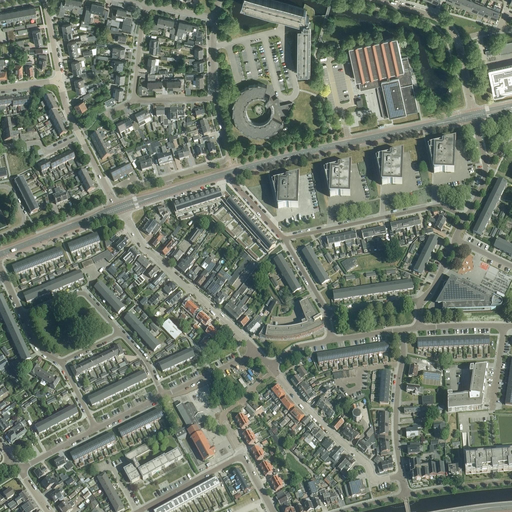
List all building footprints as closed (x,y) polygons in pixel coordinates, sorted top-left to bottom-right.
[(73,10),(74,0),(65,0),(65,2),(62,1),(59,16),(64,17),(65,9),(73,10)] [(82,1),(76,0),(74,0),(73,10),(73,11),(78,12),(78,13),(82,14),(84,7),(81,6),(82,1)] [(297,71),(299,71),(299,74),(308,74),(309,21),(309,16),(306,16),(306,10),(307,11),(307,10),(288,5),(269,0),(242,0),(242,4),(241,4),(245,5),(245,6),(297,21),(297,29),(298,29),(297,71)] [(460,0),(459,6),(465,9),(468,0),(460,0)] [(468,0),(465,9),(471,11),(474,2),(471,1),(471,0),(468,0)] [(471,11),(477,13),(481,3),(479,2),(475,1),(474,2),(471,11)] [(83,17),(81,24),(88,25),(89,23),(91,23),(92,18),(90,18),(91,12),(103,14),(105,14),(104,19),(107,19),(109,11),(103,10),(104,6),(92,3),(91,7),(86,6),(84,17),(83,17)] [(477,13),(483,16),(487,7),(483,6),(484,4),(481,3),(477,13)] [(483,16),(489,18),(493,8),(491,7),(490,9),(487,7),(483,16)] [(114,8),(111,19),(116,20),(123,21),(122,30),(131,32),(133,25),(131,25),(133,17),(126,16),(127,11),(118,9),(114,8)] [(493,8),(489,18),(496,21),(499,12),(495,11),(496,9),(493,8)] [(159,26),(165,27),(167,19),(159,17),(158,22),(155,21),(155,24),(153,24),(152,29),(158,30),(159,26)] [(174,34),(176,28),(173,28),(174,21),(167,19),(165,27),(170,28),(169,33),(174,34)] [(189,35),(189,33),(191,24),(180,22),(177,35),(176,35),(175,40),(181,42),(182,36),(182,37),(183,34),(189,35)] [(63,25),(64,32),(72,31),(71,24),(63,25)] [(195,41),(195,42),(195,44),(196,44),(203,45),(202,32),(198,31),(199,26),(191,24),(189,33),(196,34),(196,41),(195,41)] [(32,31),(33,38),(42,37),(40,30),(32,31)] [(72,31),(64,32),(65,39),(73,37),(72,34),(75,33),(74,30),(72,31)] [(42,37),(33,38),(35,45),(43,44),(42,37)] [(150,45),(150,46),(158,46),(159,42),(164,42),(165,39),(159,37),(158,40),(151,39),(150,42),(149,45),(150,45)] [(412,76),(408,59),(408,57),(402,58),(397,37),(349,47),(350,54),(352,61),(356,80),(358,80),(360,91),(362,90),(377,87),(378,91),(382,112),(384,119),(389,117),(418,111),(412,84),(413,84),(412,78),(412,77),(412,76)] [(68,43),(69,50),(79,48),(79,45),(77,45),(76,42),(68,43)] [(158,46),(150,46),(149,52),(157,53),(157,56),(163,56),(163,52),(158,51),(158,46)] [(112,58),(117,58),(117,56),(124,56),(125,49),(117,48),(113,47),(112,58)] [(79,48),(69,50),(71,57),(79,55),(78,51),(80,51),(79,48)] [(195,49),(195,57),(199,57),(203,57),(203,49),(195,49)] [(38,59),(40,59),(38,67),(39,67),(38,68),(39,70),(41,70),(42,69),(42,68),(45,68),(46,60),(47,56),(39,54),(38,59)] [(73,68),(81,67),(83,67),(81,61),(84,60),(83,57),(75,58),(76,62),(72,62),(73,68)] [(195,69),(197,69),(197,70),(203,70),(203,62),(197,62),(195,62),(195,59),(190,59),(184,59),(183,62),(189,62),(189,64),(195,64),(195,69)] [(114,69),(123,70),(123,62),(113,61),(112,63),(114,63),(114,69)] [(488,70),(493,94),(494,96),(495,96),(511,92),(511,64),(489,70),(488,70)] [(81,67),(73,68),(74,75),(78,74),(79,77),(87,76),(86,74),(86,73),(86,72),(82,73),(81,67)] [(116,77),(116,82),(124,83),(125,75),(111,73),(111,77),(116,77)] [(196,80),(196,86),(204,86),(204,76),(198,76),(198,73),(186,74),(186,80),(193,80),(196,80)] [(75,80),(76,87),(84,86),(83,79),(75,80)] [(174,79),(174,81),(174,89),(181,89),(186,89),(185,84),(184,84),(184,79),(179,79),(179,80),(177,80),(177,79),(174,79)] [(235,104),(235,107),(234,107),(233,113),(233,112),(234,113),(235,116),(234,116),(235,122),(236,122),(235,121),(236,121),(238,124),(237,124),(241,130),(241,129),(240,129),(241,128),(244,130),(243,131),(248,135),(249,135),(248,134),(248,133),(251,134),(251,135),(257,137),(257,136),(257,135),(260,135),(260,136),(266,136),(265,135),(268,133),(269,134),(271,134),(278,131),(277,130),(283,123),(282,122),(292,103),(278,106),(277,99),(274,101),(270,96),(265,103),(267,105),(272,103),(273,107),(273,108),(274,112),(273,113),(274,113),(272,117),(269,121),(265,124),(260,125),(255,125),(250,122),(247,118),(245,114),(245,109),(246,104),(249,100),(253,97),(258,96),(263,96),(263,97),(264,97),(267,86),(261,84),(262,85),(261,86),(258,86),(258,85),(252,85),(253,85),(253,86),(250,88),(249,87),(244,89),(245,90),(243,92),(242,91),(237,96),(238,95),(239,96),(237,99),(236,98),(233,104),(234,104),(234,103),(235,104)] [(84,86),(76,87),(78,94),(86,92),(84,86)] [(341,101),(350,99),(348,88),(344,89),(344,90),(339,90),(341,101)] [(116,92),(115,97),(105,102),(108,107),(115,103),(114,101),(116,100),(116,99),(122,99),(124,90),(116,89),(114,89),(113,92),(116,92)] [(41,104),(42,106),(53,100),(51,95),(43,99),(44,102),(41,104)] [(47,106),(48,108),(56,104),(53,100),(42,106),(43,108),(47,106)] [(84,101),(75,106),(79,113),(88,108),(84,101)] [(44,116),(58,109),(56,104),(48,108),(49,111),(45,113),(46,115),(44,116)] [(49,116),(50,119),(58,115),(56,110),(58,109),(44,116),(45,118),(49,116)] [(168,127),(171,127),(172,126),(172,124),(174,122),(178,122),(177,118),(177,110),(170,111),(171,124),(168,124),(168,127)] [(196,115),(196,118),(204,116),(202,110),(196,112),(195,110),(191,110),(191,115),(196,115)] [(163,127),(168,127),(168,124),(168,117),(165,117),(165,111),(156,111),(157,117),(161,117),(161,124),(163,124),(163,127)] [(147,112),(141,115),(144,122),(150,119),(147,112)] [(48,123),(49,125),(60,119),(58,115),(50,119),(51,121),(48,123)] [(144,122),(141,115),(135,118),(138,125),(139,128),(146,125),(144,122)] [(54,126),(55,128),(63,124),(60,119),(49,125),(50,127),(54,126)] [(129,121),(123,124),(128,134),(131,133),(129,130),(133,129),(129,121)] [(200,130),(209,128),(207,121),(200,123),(202,129),(200,130)] [(52,132),(53,134),(65,128),(63,124),(55,128),(56,130),(52,132)] [(128,134),(123,124),(116,127),(120,135),(124,133),(126,136),(128,134)] [(65,128),(53,134),(55,137),(58,135),(60,137),(67,133),(65,128)] [(209,128),(200,130),(200,131),(202,130),(204,136),(210,134),(209,128)] [(90,137),(93,142),(104,136),(103,134),(99,136),(98,133),(90,137)] [(93,142),(95,146),(103,142),(102,140),(106,138),(104,136),(93,142)] [(203,139),(203,142),(207,141),(208,146),(210,154),(216,153),(213,144),(211,145),(209,138),(203,139)] [(454,172),(455,141),(456,141),(428,147),(433,168),(434,174),(442,172),(444,172),(454,173),(454,172)] [(95,146),(97,151),(109,145),(108,143),(104,145),(103,142),(95,146)] [(97,151),(100,155),(107,151),(106,149),(110,147),(109,145),(97,151)] [(195,154),(196,159),(199,158),(204,156),(202,149),(201,149),(200,145),(197,146),(198,150),(196,150),(197,153),(195,154)] [(188,147),(182,149),(182,150),(181,151),(182,152),(183,151),(183,152),(185,159),(190,158),(188,151),(189,151),(188,147)] [(71,151),(66,153),(72,165),(74,164),(72,160),(75,159),(71,151)] [(107,151),(100,155),(102,160),(114,154),(112,152),(109,154),(107,151)] [(66,153),(61,156),(65,164),(68,162),(69,166),(72,165),(66,153)] [(403,153),(404,153),(376,159),(382,186),(390,184),(392,184),(402,184),(403,153)] [(164,157),(163,154),(161,155),(161,158),(157,159),(160,166),(166,165),(164,157)] [(164,157),(166,165),(172,163),(170,155),(164,157)] [(61,156),(57,158),(63,170),(65,169),(63,165),(65,164),(61,156)] [(149,156),(143,157),(145,161),(147,170),(152,169),(152,166),(153,165),(151,158),(150,158),(149,156)] [(139,162),(138,162),(138,164),(140,170),(142,170),(142,172),(147,170),(145,161),(143,157),(138,159),(139,162)] [(57,158),(52,160),(56,168),(58,167),(60,171),(63,170),(57,158)] [(47,160),(42,163),(46,171),(48,169),(50,173),(52,172),(53,174),(54,174),(47,160)] [(47,160),(54,174),(56,173),(54,169),(56,168),(52,160),(48,163),(47,160)] [(124,162),(122,163),(128,175),(133,173),(129,165),(126,166),(124,162)] [(46,171),(42,163),(37,165),(43,177),(46,176),(44,172),(46,171)] [(122,168),(119,169),(123,177),(128,175),(122,163),(120,165),(122,168)] [(350,196),(351,165),(352,165),(352,164),(324,171),(330,198),(338,196),(340,196),(350,196)] [(115,167),(113,168),(119,180),(123,177),(119,169),(117,171),(115,167)] [(119,180),(113,168),(111,169),(112,173),(110,174),(114,182),(119,180)] [(75,179),(76,181),(88,175),(85,170),(78,174),(79,177),(75,179)] [(81,181),(82,184),(90,180),(88,175),(76,181),(77,183),(81,181)] [(288,208),(298,208),(299,177),(300,176),(272,183),(278,210),(286,208),(286,207),(288,208)] [(22,178),(14,182),(17,187),(24,183),(22,178)] [(80,188),(81,190),(92,184),(90,180),(82,184),(83,186),(80,188)] [(499,180),(490,198),(498,202),(507,184),(499,180)] [(24,183),(17,187),(19,191),(27,187),(24,183)] [(92,184),(81,190),(82,192),(86,190),(87,193),(95,189),(92,184)] [(27,187),(19,191),(21,196),(29,192),(27,187)] [(60,191),(55,193),(56,195),(51,197),(53,203),(55,202),(56,205),(62,203),(58,194),(60,193),(60,191)] [(209,194),(204,196),(208,206),(221,202),(223,201),(221,195),(220,191),(215,192),(213,192),(210,193),(209,194)] [(29,192),(21,196),(24,200),(31,197),(29,192)] [(61,193),(60,193),(58,194),(62,203),(67,201),(65,194),(64,192),(61,193)] [(223,201),(221,202),(223,205),(224,206),(231,200),(226,194),(221,195),(223,201)] [(194,199),(189,201),(193,211),(208,206),(204,196),(200,197),(198,196),(195,198),(194,199)] [(31,197),(24,200),(26,205),(34,201),(31,197)] [(231,200),(224,206),(235,218),(243,210),(240,207),(240,205),(238,202),(236,202),(233,198),(231,200)] [(490,198),(482,215),(490,219),(498,202),(490,198)] [(34,201),(26,205),(28,210),(36,206),(34,201)] [(179,204),(174,206),(175,210),(176,214),(175,214),(176,217),(193,211),(189,201),(184,202),(183,201),(180,202),(179,204)] [(36,206),(28,210),(31,214),(38,210),(36,206)] [(159,225),(162,226),(170,215),(168,208),(165,209),(164,207),(158,210),(160,215),(160,216),(161,216),(162,219),(163,219),(159,225)] [(243,210),(235,218),(246,230),(254,222),(251,218),(251,217),(248,214),(247,214),(243,210)] [(440,218),(437,223),(443,226),(446,221),(443,220),(444,218),(443,217),(441,216),(440,215),(439,218),(440,218)] [(490,219),(482,215),(473,233),(481,237),(490,219)] [(145,228),(143,231),(146,233),(146,234),(149,236),(150,236),(153,231),(157,233),(162,226),(159,225),(158,223),(156,226),(150,221),(148,225),(147,224),(145,228)] [(254,222),(246,230),(256,242),(265,234),(261,230),(262,229),(259,226),(258,226),(254,222)] [(443,226),(437,223),(434,229),(441,232),(443,226)] [(398,233),(396,224),(390,225),(391,228),(389,229),(391,237),(393,237),(392,232),(395,231),(395,234),(398,234),(398,233)] [(188,241),(193,244),(201,234),(195,231),(188,241)] [(370,242),(367,232),(362,233),(363,240),(366,239),(367,242),(370,242)] [(160,242),(164,245),(167,241),(165,238),(159,233),(153,240),(154,241),(151,245),(155,248),(160,242)] [(355,233),(349,234),(351,244),(352,246),(355,246),(354,240),(356,240),(358,246),(360,245),(359,239),(357,239),(355,233)] [(265,234),(256,242),(268,255),(270,253),(269,252),(272,250),(276,246),(272,242),(272,241),(270,238),(268,238),(265,234)] [(100,243),(97,235),(92,237),(95,245),(100,243)] [(125,244),(128,241),(124,236),(114,244),(116,246),(115,247),(120,252),(127,246),(125,244)] [(431,237),(422,254),(430,258),(439,241),(431,237)] [(167,241),(164,245),(166,247),(161,252),(162,253),(162,254),(164,256),(165,256),(171,250),(168,248),(174,242),(172,240),(170,238),(167,241)] [(334,245),(332,238),(326,239),(327,241),(324,242),(326,249),(329,248),(328,246),(334,245)] [(90,247),(87,239),(82,240),(86,249),(90,247)] [(494,248),(511,256),(511,254),(511,246),(498,240),(494,248)] [(81,251),(78,242),(73,244),(76,252),(81,251)] [(76,252),(73,244),(68,246),(71,254),(76,252)] [(302,253),(305,257),(312,253),(310,248),(302,253)] [(64,257),(60,249),(55,251),(59,259),(64,257)] [(122,260),(125,263),(127,262),(137,252),(136,251),(136,250),(135,249),(134,249),(133,249),(128,254),(122,260)] [(189,257),(192,259),(197,251),(196,249),(189,257)] [(59,259),(55,251),(51,253),(54,261),(59,259)] [(107,251),(100,255),(103,260),(105,259),(110,254),(107,251)] [(172,258),(177,263),(184,253),(181,251),(179,253),(177,251),(172,258)] [(127,262),(125,263),(127,262),(129,264),(133,260),(134,261),(140,256),(140,255),(139,254),(138,254),(137,252),(127,262)] [(305,257),(307,261),(315,257),(312,253),(305,257)] [(430,258),(422,254),(414,272),(422,276),(430,258)] [(49,263),(46,255),(41,257),(44,265),(49,263)] [(44,265),(41,257),(36,258),(40,267),(44,265)] [(136,273),(140,268),(146,262),(142,257),(137,262),(140,264),(134,271),(136,273)] [(178,268),(182,272),(191,260),(191,259),(189,257),(185,263),(183,261),(178,268)] [(274,261),(284,278),(291,273),(281,257),(274,261)] [(307,261),(309,265),(317,261),(315,257),(307,261)] [(40,267),(36,258),(32,260),(35,269),(40,267)] [(211,263),(213,261),(212,261),(210,259),(208,258),(204,263),(208,266),(208,267),(211,263)] [(191,260),(182,272),(185,274),(186,273),(187,273),(190,271),(189,270),(193,266),(191,265),(194,262),(191,259),(191,260)] [(355,267),(354,265),(356,264),(353,259),(347,261),(341,264),(347,273),(355,267)] [(309,265),(312,269),(319,265),(317,261),(309,265)] [(30,270),(27,262),(22,264),(25,272),(30,270)] [(146,270),(151,266),(146,262),(140,268),(142,270),(144,268),(146,270)] [(204,280),(208,275),(207,274),(208,272),(209,273),(215,266),(211,263),(208,267),(205,271),(205,272),(205,273),(201,278),(196,284),(201,287),(205,281),(204,280)] [(25,272),(22,264),(17,266),(20,274),(25,272)] [(312,269),(314,273),(322,269),(319,265),(312,269)] [(20,274),(17,266),(12,268),(16,276),(20,274)] [(147,275),(151,279),(159,271),(154,267),(147,275)] [(195,276),(200,270),(196,267),(191,273),(190,272),(186,276),(193,282),(197,277),(195,276)] [(314,273),(317,278),(324,273),(322,269),(314,273)] [(209,294),(210,294),(214,288),(215,289),(217,286),(221,281),(226,274),(221,271),(219,274),(219,275),(217,278),(219,279),(215,284),(213,283),(206,292),(207,292),(207,293),(209,294)] [(80,272),(72,275),(75,283),(84,280),(80,272)] [(291,273),(284,278),(293,295),(301,290),(291,273)] [(317,278),(319,282),(327,277),(324,273),(317,278)] [(152,284),(156,288),(160,283),(162,283),(163,281),(163,280),(166,277),(162,274),(152,284)] [(205,291),(212,283),(213,281),(212,280),(213,278),(215,275),(214,274),(212,276),(202,288),(203,289),(204,290),(205,290),(205,291)] [(226,274),(221,281),(225,284),(227,281),(228,282),(229,282),(230,280),(232,278),(226,274)] [(72,275),(56,282),(59,290),(75,283),(72,275)] [(139,287),(145,281),(141,277),(135,283),(139,287)] [(327,277),(319,282),(322,286),(329,281),(327,277)] [(462,281),(462,283),(451,278),(449,282),(449,283),(448,284),(447,284),(446,284),(445,285),(444,285),(444,286),(443,286),(443,287),(443,288),(443,289),(443,290),(444,290),(444,291),(445,291),(438,305),(443,305),(443,311),(442,311),(442,312),(446,311),(446,312),(491,311),(491,310),(496,310),(495,310),(495,309),(499,308),(500,308),(501,308),(502,307),(502,306),(502,305),(502,304),(502,303),(501,302),(500,301),(499,301),(500,300),(501,300),(494,297),(494,296),(472,285),(472,286),(462,281)] [(215,298),(222,289),(221,289),(225,284),(221,281),(217,286),(215,289),(214,288),(210,294),(210,295),(211,296),(212,296),(215,298)] [(398,283),(392,284),(393,293),(413,290),(412,281),(406,282),(406,283),(398,284),(398,283)] [(56,282),(40,289),(43,297),(59,290),(56,282)] [(94,289),(106,302),(113,296),(101,283),(94,289)] [(164,290),(169,296),(177,289),(172,283),(164,290)] [(378,286),(372,287),(374,296),(393,293),(392,284),(387,285),(378,287),(378,286)] [(357,289),(353,290),(354,299),(374,296),(372,287),(367,288),(357,290),(357,289)] [(43,297),(40,289),(24,296),(27,304),(43,297)] [(224,294),(226,292),(223,289),(221,292),(222,293),(214,301),(220,306),(228,297),(224,294)] [(354,299),(353,290),(347,291),(339,293),(339,292),(333,293),(334,302),(354,299)] [(167,301),(172,306),(182,297),(181,296),(183,295),(180,291),(175,295),(174,294),(167,301)] [(0,296),(0,313),(1,316),(9,312),(2,296),(0,296)] [(113,296),(106,302),(118,315),(125,309),(113,296)] [(142,307),(148,301),(145,298),(139,304),(142,307)] [(224,310),(227,312),(228,312),(233,306),(235,304),(232,301),(224,310)] [(319,319),(308,301),(299,305),(306,322),(302,324),(303,326),(297,328),(290,329),(284,330),(277,330),(271,329),(265,328),(259,337),(265,339),(273,340),(281,340),(288,340),(296,339),(303,337),(310,335),(317,332),(324,328),(320,321),(322,320),(321,318),(319,319)] [(184,308),(189,312),(194,306),(190,302),(184,308)] [(271,313),(275,304),(272,302),(267,311),(271,313)] [(227,312),(230,316),(236,309),(240,304),(238,303),(236,305),(236,306),(235,308),(233,306),(228,312),(227,312)] [(230,316),(234,319),(242,310),(242,309),(244,307),(241,304),(240,304),(236,309),(230,316)] [(194,306),(189,312),(194,316),(199,310),(194,306)] [(242,310),(234,319),(237,322),(245,313),(242,310)] [(249,321),(246,318),(252,312),(249,310),(241,319),(242,320),(238,323),(241,325),(242,326),(242,327),(243,328),(249,321)] [(1,316),(8,332),(16,328),(9,312),(1,316)] [(196,319),(201,323),(206,317),(202,313),(196,319)] [(124,320),(136,333),(143,327),(131,314),(124,320)] [(249,333),(257,325),(257,324),(262,319),(259,316),(254,322),(253,321),(246,330),(249,333)] [(199,326),(195,329),(197,331),(203,325),(206,327),(211,321),(206,317),(201,323),(199,326)] [(162,327),(175,341),(182,334),(169,320),(162,327)] [(257,325),(249,333),(253,337),(259,331),(257,329),(263,322),(261,321),(257,325)] [(136,333),(148,346),(154,340),(143,327),(136,333)] [(209,338),(210,337),(216,331),(211,327),(206,333),(208,335),(207,337),(209,338)] [(8,332),(15,347),(23,344),(16,328),(8,332)] [(216,331),(210,337),(215,341),(220,335),(216,331)] [(154,340),(148,346),(154,353),(160,347),(154,340)] [(207,341),(201,347),(201,348),(203,350),(207,346),(206,345),(209,343),(207,341)] [(23,344),(15,347),(23,363),(31,360),(23,344)] [(119,346),(115,347),(120,357),(124,355),(119,346)] [(115,350),(111,352),(114,358),(118,356),(119,358),(120,357),(115,347),(114,348),(115,350)] [(191,350),(175,358),(179,366),(195,358),(191,350)] [(111,352),(106,354),(109,361),(114,358),(111,352)] [(106,354),(101,357),(104,363),(109,361),(106,354)] [(101,357),(96,359),(99,366),(104,363),(101,357)] [(179,366),(175,358),(159,365),(163,373),(179,366)] [(96,359),(91,362),(94,368),(99,366),(96,359)] [(4,360),(0,362),(0,371),(0,372),(9,366),(4,360)] [(91,362),(86,364),(89,371),(94,368),(91,362)] [(34,375),(38,378),(42,372),(38,369),(39,368),(34,364),(29,373),(33,376),(34,375)] [(86,364),(81,367),(84,373),(89,371),(86,364)] [(409,377),(416,379),(418,372),(422,373),(423,366),(417,365),(417,368),(411,367),(409,377)] [(79,377),(75,367),(71,369),(75,379),(79,377)] [(76,367),(75,367),(79,377),(80,376),(80,375),(84,373),(81,367),(77,369),(76,367)] [(291,381),(296,388),(302,383),(300,380),(303,378),(308,375),(302,367),(297,371),(300,375),(291,381)] [(475,368),(471,398),(448,400),(448,412),(482,409),(488,367),(475,368)] [(38,378),(42,381),(46,375),(42,372),(38,378)] [(143,372),(136,376),(139,384),(147,380),(143,372)] [(422,386),(440,388),(441,375),(423,372),(422,386)] [(42,381),(46,383),(50,377),(46,375),(42,381)] [(136,376),(120,384),(124,392),(139,384),(136,376)] [(50,377),(46,383),(50,386),(49,387),(54,390),(60,381),(55,378),(54,380),(50,377)] [(323,385),(324,389),(335,384),(334,381),(323,385)] [(297,389),(300,393),(301,392),(300,392),(309,386),(307,383),(306,382),(297,389)] [(120,384),(104,391),(108,399),(124,392),(120,384)] [(273,393),(275,396),(281,391),(281,390),(281,389),(280,388),(279,388),(278,386),(273,389),(268,393),(264,397),(266,399),(270,396),(269,395),(273,393)] [(300,393),(302,397),(303,396),(309,391),(308,390),(310,388),(309,386),(300,392),(301,392),(300,393)] [(412,396),(418,396),(418,394),(419,394),(420,388),(407,386),(406,392),(407,392),(407,393),(410,393),(412,393),(412,396)] [(306,399),(314,393),(313,390),(312,391),(311,389),(309,391),(303,396),(302,397),(305,400),(306,400),(306,399)] [(108,399),(104,391),(88,399),(92,407),(108,399)] [(281,391),(275,396),(278,399),(274,401),(276,404),(281,399),(285,395),(284,393),(282,391),(281,391)] [(317,396),(314,393),(306,399),(306,400),(305,400),(307,403),(308,403),(309,403),(310,402),(310,401),(317,396)] [(282,404),(284,407),(291,402),(289,399),(288,399),(287,397),(283,401),(282,400),(277,405),(279,407),(282,404)] [(422,398),(422,407),(434,406),(433,397),(422,398)] [(318,407),(320,409),(329,400),(328,398),(325,401),(323,399),(315,407),(317,408),(318,407)] [(321,412),(322,414),(330,406),(328,404),(331,401),(329,400),(320,409),(322,411),(321,412)] [(291,402),(284,407),(287,410),(284,413),(285,415),(291,411),(290,410),(295,407),(293,405),(293,404),(291,402)] [(2,417),(6,414),(8,412),(17,406),(15,403),(10,407),(0,413),(0,410),(6,407),(3,403),(0,405),(0,415),(2,417)] [(181,405),(176,408),(187,428),(184,430),(180,429),(176,431),(175,435),(180,445),(182,443),(181,441),(185,439),(186,435),(189,434),(205,463),(215,457),(213,454),(215,452),(213,449),(211,450),(202,434),(202,433),(201,431),(204,429),(205,427),(204,424),(207,421),(203,413),(198,415),(193,404),(190,404),(185,407),(184,405),(182,404),(181,405)] [(325,413),(327,415),(336,407),(335,405),(332,408),(330,406),(322,414),(324,415),(325,413)] [(356,422),(357,423),(357,422),(360,421),(360,422),(360,421),(362,418),(362,417),(361,414),(358,412),(357,412),(355,406),(352,407),(351,408),(353,414),(352,416),(352,417),(353,420),(353,421),(356,422)] [(73,407),(58,415),(62,423),(77,414),(73,407)] [(336,407),(327,415),(329,418),(328,419),(329,421),(340,410),(336,407)] [(288,416),(292,421),(300,413),(300,412),(298,410),(296,408),(293,411),(288,416)] [(164,418),(160,410),(155,413),(159,421),(164,418)] [(380,415),(380,420),(388,420),(389,415),(386,415),(386,412),(378,412),(378,415),(380,415)] [(159,421),(155,413),(150,415),(154,423),(159,421)] [(300,413),(292,421),(297,425),(302,420),(304,417),(303,415),(303,414),(301,413),(300,413)] [(0,422),(0,428),(6,424),(5,422),(11,418),(9,416),(8,416),(6,414),(2,417),(4,419),(0,422)] [(58,415),(42,423),(47,431),(62,423),(58,415)] [(154,423),(150,415),(146,417),(150,425),(154,423)] [(236,419),(238,424),(247,419),(246,417),(244,418),(243,415),(236,419)] [(150,425),(146,417),(141,420),(145,428),(150,425)] [(302,426),(304,428),(305,427),(306,427),(311,422),(307,417),(303,421),(295,430),(297,432),(302,426)] [(247,419),(238,424),(241,429),(248,426),(247,423),(248,422),(247,419)] [(332,428),(336,431),(339,428),(340,428),(341,426),(344,423),(340,419),(338,422),(337,422),(332,428)] [(145,428),(141,420),(137,422),(141,430),(145,428)] [(141,430),(137,422),(132,424),(136,432),(141,430)] [(6,424),(0,428),(3,433),(12,426),(10,423),(9,424),(9,425),(7,425),(6,424)] [(47,431),(42,423),(35,427),(39,435),(47,431)] [(309,431),(302,437),(304,439),(316,427),(314,425),(313,424),(312,424),(312,423),(306,429),(309,431)] [(22,437),(27,434),(20,424),(16,427),(5,434),(6,436),(6,437),(11,445),(20,438),(20,439),(22,438),(22,437)] [(136,432),(132,424),(128,426),(132,434),(136,432)] [(433,425),(434,429),(438,429),(438,433),(442,432),(442,424),(433,425)] [(341,434),(346,438),(352,431),(349,429),(349,428),(350,427),(348,425),(347,426),(347,425),(343,430),(344,431),(341,434)] [(132,434),(128,426),(123,429),(127,437),(132,434)] [(406,431),(407,438),(411,438),(412,439),(413,439),(414,439),(415,438),(418,437),(417,432),(421,432),(420,426),(412,426),(413,430),(406,431)] [(356,447),(360,450),(374,434),(373,427),(366,435),(367,437),(365,440),(363,442),(361,441),(356,447)] [(127,437),(123,429),(118,431),(122,439),(127,437)] [(317,430),(316,429),(307,438),(311,442),(321,432),(320,432),(321,431),(319,430),(318,430),(317,430)] [(378,439),(385,439),(385,436),(388,436),(388,430),(380,430),(380,436),(377,436),(377,439),(378,439)] [(352,431),(346,438),(351,442),(353,439),(355,440),(359,434),(357,432),(356,434),(355,434),(352,431)] [(242,435),(245,441),(254,436),(252,433),(251,434),(249,432),(242,435)] [(321,433),(321,432),(311,442),(314,445),(313,445),(315,447),(324,437),(323,436),(324,435),(323,434),(323,433),(322,432),(321,433)] [(116,442),(112,434),(107,437),(111,445),(116,442)] [(374,434),(360,450),(365,454),(370,448),(368,446),(369,444),(370,444),(371,442),(373,444),(372,445),(373,450),(376,449),(375,444),(374,435),(374,434)] [(254,436),(245,441),(248,446),(255,442),(254,439),(255,438),(254,436)] [(272,437),(282,458),(286,456),(281,446),(284,445),(275,436),(272,437)] [(111,445),(107,437),(102,439),(106,447),(111,445)] [(322,447),(320,450),(321,450),(322,451),(331,442),(330,441),(330,440),(329,439),(328,439),(328,438),(321,446),(322,447)] [(106,447),(102,439),(98,441),(102,449),(106,447)] [(380,443),(381,448),(389,447),(388,441),(385,442),(385,439),(378,439),(379,443),(380,443)] [(102,449),(98,441),(93,444),(97,452),(102,449)] [(318,452),(320,454),(322,456),(327,451),(328,452),(329,451),(330,451),(331,450),(331,449),(335,445),(334,445),(334,444),(333,442),(332,443),(331,442),(322,451),(321,450),(320,450),(318,452)] [(97,452),(93,444),(89,446),(93,454),(97,452)] [(126,472),(125,473),(130,482),(131,482),(132,484),(142,478),(143,481),(183,459),(178,451),(139,472),(138,471),(140,470),(135,463),(133,464),(131,461),(149,451),(146,444),(125,456),(128,462),(129,462),(132,467),(125,470),(126,472)] [(419,454),(419,448),(420,448),(419,444),(411,444),(412,448),(408,449),(408,455),(419,454)] [(93,454),(89,446),(84,448),(88,456),(93,454)] [(511,446),(463,451),(466,475),(511,471),(511,446)] [(251,451),(254,456),(262,452),(261,449),(260,450),(258,447),(251,451)] [(389,447),(381,448),(382,453),(380,453),(381,456),(387,455),(387,452),(390,452),(389,447)] [(88,456),(84,448),(80,450),(84,458),(88,456)] [(335,451),(324,462),(325,462),(326,463),(328,463),(330,461),(331,461),(332,461),(334,463),(335,464),(332,466),(333,468),(334,470),(340,464),(339,464),(337,462),(341,458),(341,457),(341,456),(341,455),(344,452),(339,448),(336,451),(335,451)] [(84,458),(80,450),(75,453),(79,461),(84,458)] [(262,452),(254,456),(257,462),(264,458),(262,455),(264,454),(262,452)] [(79,461),(75,453),(70,455),(74,463),(79,461)] [(337,469),(340,472),(352,460),(348,456),(339,466),(337,469)] [(55,463),(58,469),(64,466),(66,469),(69,471),(74,468),(70,462),(69,462),(66,464),(63,459),(55,463)] [(380,459),(376,464),(378,465),(377,466),(379,474),(383,473),(383,472),(388,471),(386,463),(384,463),(383,462),(380,459)] [(352,460),(340,472),(341,472),(342,470),(346,473),(343,477),(346,479),(350,475),(347,472),(349,469),(355,463),(352,460)] [(455,475),(455,466),(452,467),(452,466),(451,465),(450,464),(449,464),(449,463),(446,461),(445,461),(446,467),(448,467),(449,475),(452,475),(452,476),(454,475),(455,475)] [(413,473),(414,482),(430,480),(429,478),(428,467),(427,467),(426,462),(412,463),(413,473)] [(260,467),(262,472),(271,467),(270,465),(268,465),(266,463),(260,467)] [(443,465),(435,466),(437,477),(442,476),(442,475),(444,475),(443,465)] [(435,466),(428,467),(429,478),(435,477),(435,476),(436,476),(436,477),(437,477),(435,466)] [(271,467),(262,472),(265,477),(272,473),(271,470),(272,470),(271,467)] [(35,474),(34,474),(36,476),(39,480),(44,477),(42,474),(47,471),(45,468),(40,472),(39,470),(34,473),(35,474)] [(242,475),(239,470),(233,473),(234,476),(231,477),(229,479),(230,481),(242,475)] [(98,479),(100,484),(108,480),(105,475),(98,479)] [(238,483),(244,480),(242,475),(230,481),(232,483),(237,480),(238,483)] [(288,483),(291,486),(295,481),(292,476),(287,479),(289,482),(288,483)] [(41,484),(43,486),(47,490),(52,487),(54,490),(60,485),(55,480),(52,482),(50,478),(44,483),(43,482),(41,484)] [(65,482),(68,487),(74,482),(70,478),(65,482)] [(221,486),(216,478),(212,481),(216,489),(221,486)] [(270,481),(273,486),(280,482),(279,480),(278,481),(276,478),(270,481)] [(100,484),(103,489),(111,485),(108,480),(100,484)] [(236,491),(247,484),(244,480),(238,483),(239,486),(234,488),(236,491)] [(216,489),(212,481),(207,483),(212,491),(216,489)] [(280,482),(273,486),(276,492),(282,488),(280,485),(282,485),(280,482)] [(344,486),(347,499),(351,498),(352,498),(366,494),(365,489),(364,489),(362,482),(344,486)] [(212,491),(207,483),(203,486),(207,494),(212,491)] [(319,494),(319,493),(315,483),(306,486),(310,497),(313,496),(314,500),(312,500),(315,510),(317,509),(318,510),(320,509),(320,508),(321,508),(316,495),(319,494)] [(250,490),(247,484),(236,491),(237,493),(242,490),(243,493),(250,490)] [(103,489),(106,494),(114,490),(111,485),(103,489)] [(207,494),(203,486),(198,488),(203,496),(207,494)] [(203,496),(198,488),(194,491),(198,498),(203,496)] [(61,495),(61,494),(63,491),(61,489),(50,497),(55,503),(59,500),(60,503),(64,499),(63,498),(63,497),(63,496),(63,495),(62,495),(61,495)] [(0,494),(0,500),(1,501),(5,498),(7,500),(14,495),(10,490),(5,493),(4,492),(0,494)] [(106,494),(109,499),(116,495),(114,490),(106,494)] [(68,497),(70,500),(77,494),(74,491),(68,497)] [(198,498),(194,491),(189,493),(194,501),(198,498)] [(288,504),(287,504),(287,502),(288,501),(284,494),(282,491),(276,495),(277,498),(276,498),(280,506),(284,504),(285,507),(284,507),(285,508),(281,510),(281,511),(289,511),(287,505),(288,504)] [(324,491),(319,493),(319,494),(321,497),(323,497),(324,502),(325,502),(325,503),(326,503),(327,505),(331,504),(332,505),(329,497),(328,491),(325,492),(324,491)] [(8,506),(10,509),(14,506),(28,496),(25,492),(18,497),(19,499),(15,502),(12,503),(8,506)] [(331,496),(329,497),(332,505),(339,503),(338,500),(336,501),(336,500),(337,499),(336,497),(337,496),(337,495),(335,493),(333,494),(332,492),(330,493),(331,496)] [(194,501),(189,493),(185,495),(189,503),(194,501)] [(109,499),(111,504),(119,500),(116,495),(109,499)] [(189,503),(185,495),(180,498),(185,506),(189,503)] [(14,506),(10,509),(11,511),(18,506),(22,503),(24,505),(31,500),(28,496),(14,506)] [(185,506),(180,498),(176,500),(180,508),(185,506)] [(111,504),(114,509),(122,505),(119,500),(111,504)] [(180,508),(176,500),(171,503),(176,511),(180,508)] [(310,503),(307,504),(305,500),(302,501),(305,508),(306,508),(306,511),(308,511),(310,511),(312,511),(313,511),(310,503)] [(19,509),(21,511),(24,511),(33,506),(35,505),(32,501),(19,509)] [(58,508),(61,511),(73,504),(72,502),(68,504),(67,502),(58,508)] [(173,511),(176,511),(171,503),(167,505),(170,511),(173,511)]
